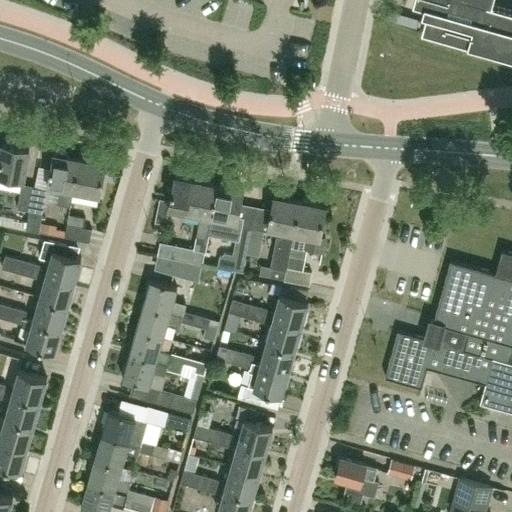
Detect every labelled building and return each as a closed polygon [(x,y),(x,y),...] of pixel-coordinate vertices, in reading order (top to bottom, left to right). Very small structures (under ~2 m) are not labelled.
[(414,0),(414,2),(417,3),(424,4),(422,11),(427,13),(426,16),(422,29),(511,54),(511,9),(488,3),(477,0),(414,0)] [(29,149),(14,146),(15,143),(6,141),(5,144),(1,143),(0,151),(0,174),(23,179),(29,149)] [(79,158),(66,156),(66,153),(57,152),(57,154),(53,153),(47,184),(60,186),(57,203),(71,206),(74,189),(73,189),(79,158)] [(104,163),(91,161),(91,158),(82,156),(82,159),(79,158),(73,189),(74,189),(98,194),(104,163)] [(206,244),(205,244),(207,234),(217,185),(203,182),(204,180),(195,178),(194,181),(174,177),(169,207),(201,213),(194,247),(160,241),(158,254),(202,263),(206,244)] [(29,210),(34,185),(22,183),(17,208),(29,210)] [(242,189),(229,187),(230,185),(220,183),(220,185),(217,185),(207,234),(236,239),(238,240),(238,238),(238,239),(241,225),(242,221),(243,216),(238,215),(242,189)] [(43,213),(42,213),(46,188),(34,185),(29,210),(26,228),(39,231),(43,213)] [(300,201),(287,198),(287,196),(278,194),(278,196),(274,196),(268,226),(282,229),(281,236),(276,235),(270,266),(286,269),(300,201)] [(326,206),(313,203),(313,201),(304,199),(303,201),(300,201),(286,269),(284,279),(310,284),(312,271),(303,269),(307,249),(324,252),(328,236),(320,235),(326,206)] [(92,228),(84,226),(86,217),(69,213),(67,223),(64,236),(90,241),(92,228)] [(161,222),(167,233),(179,226),(172,215),(161,222)] [(230,269),(244,271),(248,253),(246,252),(251,227),(241,225),(238,239),(238,238),(238,240),(236,239),(234,250),(230,269)] [(246,252),(248,253),(259,255),(264,230),(251,227),(246,252)] [(81,257),(52,248),(42,245),(40,256),(49,258),(45,272),(74,281),(81,257)] [(492,356),(509,361),(511,350),(511,251),(501,248),(495,271),(450,259),(435,315),(433,321),(431,331),(429,338),(398,329),(385,376),(421,386),(427,365),(485,382),(492,356)] [(19,272),(22,258),(6,254),(2,267),(19,272)] [(22,258),(19,272),(37,277),(41,264),(22,258)] [(39,295),(67,304),(74,281),(45,272),(39,295)] [(196,314),(183,310),(185,303),(174,299),(178,287),(150,279),(143,304),(182,315),(181,320),(194,324),(196,319),(194,319),(196,314)] [(280,294),(273,318),(302,326),(308,303),(280,294)] [(61,327),(67,304),(39,295),(32,318),(61,327)] [(247,316),(250,304),(250,303),(233,298),(229,311),(247,316)] [(0,316),(5,318),(9,305),(0,302),(0,316)] [(250,303),(250,304),(247,316),(264,321),(267,308),(250,303)] [(136,328),(163,336),(166,324),(178,327),(181,320),(182,315),(143,304),(136,328)] [(25,316),(27,310),(9,305),(5,318),(23,323),(25,316)] [(194,324),(207,328),(205,336),(214,339),(218,326),(209,323),(210,318),(196,314),(194,319),(196,319),(194,324)] [(32,318),(25,316),(23,323),(22,326),(29,328),(25,342),(54,350),(61,327),(32,318)] [(295,349),(302,326),(273,318),(266,341),(295,349)] [(129,352),(157,360),(168,364),(167,369),(181,373),(184,362),(197,366),(195,371),(205,373),(208,362),(160,349),(163,336),(136,328),(129,352)] [(261,361),(260,364),(288,372),(295,349),(266,341),(260,361),(261,361)] [(222,366),(224,360),(233,363),(237,349),(219,344),(215,357),(214,363),(222,366)] [(251,368),(253,361),(254,354),(237,349),(233,363),(251,368)] [(122,376),(150,385),(157,360),(129,352),(122,376)] [(492,356),(485,382),(480,401),(511,410),(511,361),(509,361),(492,356)] [(261,361),(260,361),(260,363),(253,361),(251,368),(250,370),(255,371),(251,386),(282,395),(288,372),(260,364),(261,361)] [(11,393),(40,401),(47,378),(18,369),(11,393)] [(157,402),(191,411),(195,398),(161,388),(157,402)] [(40,401),(11,393),(5,416),(34,424),(40,401)] [(109,409),(101,434),(140,445),(138,450),(152,454),(155,444),(142,440),(148,420),(109,409)] [(192,418),(168,411),(165,422),(188,429),(192,418)] [(34,424),(5,416),(0,432),(0,439),(27,447),(34,424)] [(244,418),(238,442),(267,450),(273,427),(244,418)] [(193,436),(211,441),(215,427),(197,422),(193,436)] [(232,432),(215,427),(211,441),(228,446),(232,432)] [(101,434),(94,458),(122,466),(126,451),(137,454),(138,450),(140,445),(101,434)] [(27,447),(0,439),(0,465),(20,470),(27,447)] [(260,473),(267,450),(238,442),(231,465),(260,473)] [(152,454),(165,458),(169,447),(155,444),(152,454)] [(335,478),(349,481),(348,487),(346,486),(346,488),(344,496),(361,501),(364,492),(375,495),(379,480),(374,479),(377,467),(366,464),(366,463),(341,456),(335,478)] [(416,464),(392,457),(387,472),(411,479),(416,464)] [(94,458),(87,483),(126,494),(125,499),(138,502),(139,497),(141,492),(128,488),(129,481),(118,478),(122,466),(94,458)] [(231,465),(225,488),(253,496),(260,473),(231,465)] [(167,481),(174,482),(177,469),(172,467),(167,481)] [(198,487),(201,475),(202,473),(184,468),(180,482),(198,487)] [(219,479),(202,473),(201,475),(198,487),(215,492),(219,479)] [(483,511),(491,485),(461,477),(452,511),(454,511),(483,511)] [(141,492),(139,497),(138,502),(125,499),(126,494),(87,483),(80,507),(96,511),(108,511),(112,502),(146,511),(164,511),(168,500),(154,496),(141,492)] [(218,511),(248,511),(253,496),(225,488),(218,511)] [(0,511),(8,511),(12,498),(0,493),(0,511)]
